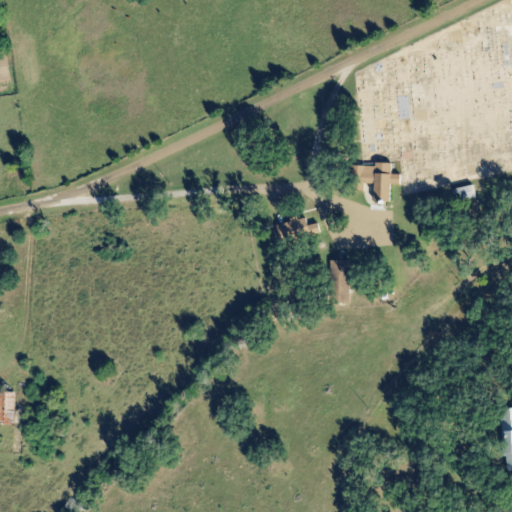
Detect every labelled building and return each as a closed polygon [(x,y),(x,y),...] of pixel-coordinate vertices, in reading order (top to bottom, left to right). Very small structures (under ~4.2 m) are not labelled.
[(392,164),(376,163),(376,167),(354,166),(353,183),(375,184),(374,201),(391,202),(391,185),(400,185),(401,175),(392,174),(392,164)] [(305,216),(277,225),(283,244),(321,233),(318,223),(308,226),(305,216)] [(332,261),(333,304),(350,303),(349,261),(332,261)] [(16,393),(0,392),(0,423),(15,424),(16,393)] [(511,409),(502,410),(505,472),(511,471),(511,409)]
